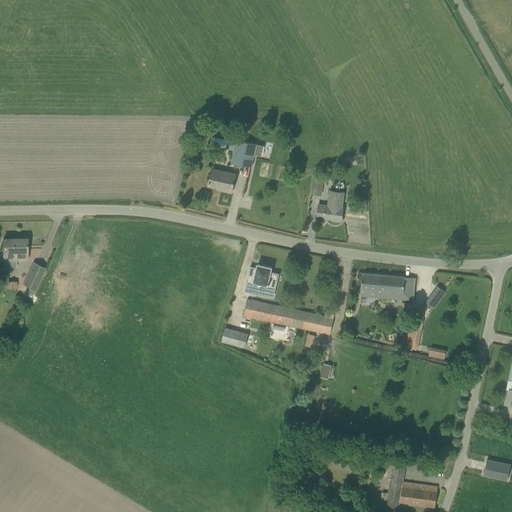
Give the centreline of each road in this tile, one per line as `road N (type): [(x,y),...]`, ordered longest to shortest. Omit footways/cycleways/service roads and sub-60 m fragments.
road 1 (unclassified): [(501,263),(396,260),(127,204),(0,207)]
road 2 (unclassified): [(444,511),(466,455),(501,263)]
